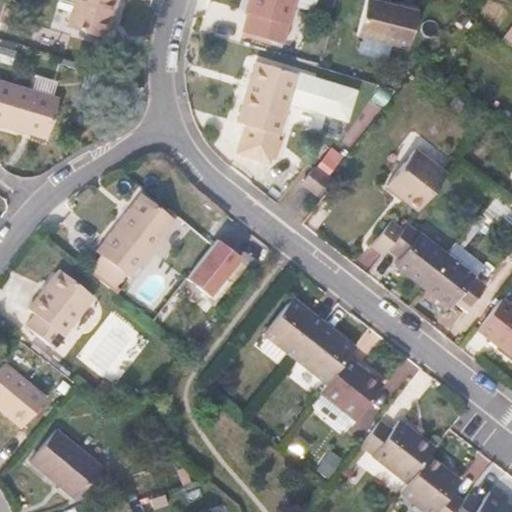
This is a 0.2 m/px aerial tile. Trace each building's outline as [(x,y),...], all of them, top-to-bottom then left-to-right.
[(107,35),(117,0),(59,0),(59,3),(74,7),(69,23),(107,35)] [(293,4),(294,0),(248,0),(246,7),(249,8),(243,28),(282,40),(293,4)] [(314,10),(316,0),(294,0),(293,4),(314,10)] [(412,49),(422,11),(382,0),(368,0),(358,34),(412,49)] [(511,17),(501,37),(511,43),(511,17)] [(273,162),(299,72),(258,60),(240,120),(247,122),(238,151),(273,162)] [(0,120),(48,136),(60,96),(0,77),(0,120)] [(307,108),(300,127),(318,133),(325,115),(307,108)] [(418,207),(446,171),(414,146),(386,182),(418,207)] [(315,191),(326,177),(313,167),(302,180),(315,191)] [(130,274),(174,217),(142,192),(97,248),(104,253),(126,271),(130,274)] [(387,246),(402,227),(390,218),(371,242),(383,251),(387,246)] [(423,282),(447,251),(407,221),(402,227),(387,246),(399,256),(395,261),(423,282)] [(204,301),(236,257),(210,238),(178,282),(204,301)] [(467,306),(485,283),(447,251),(423,282),(450,305),(456,298),(467,306)] [(126,271),(104,253),(95,263),(118,281),(126,271)] [(52,346),(92,294),(59,268),(28,307),(34,312),(25,325),(52,346)] [(511,304),(501,295),(477,326),(511,354),(511,304)] [(294,356),(321,321),(290,296),(263,331),(294,356)] [(345,356),(352,347),(321,321),(294,356),(326,381),(345,356)] [(381,384),(345,356),(326,381),(318,391),(354,419),(381,384)] [(0,407),(23,425),(46,395),(5,362),(0,368),(0,407)] [(432,448),(415,434),(402,423),(394,431),(378,420),(358,446),(405,483),(427,455),(432,448)] [(75,498),(102,466),(56,427),(30,459),(75,498)] [(451,490),(458,481),(427,455),(405,483),(398,492),(423,511),(452,511),(462,499),(451,490)] [(511,511),(511,507),(488,489),(478,499),(469,491),(462,499),(452,511),(511,511)]
